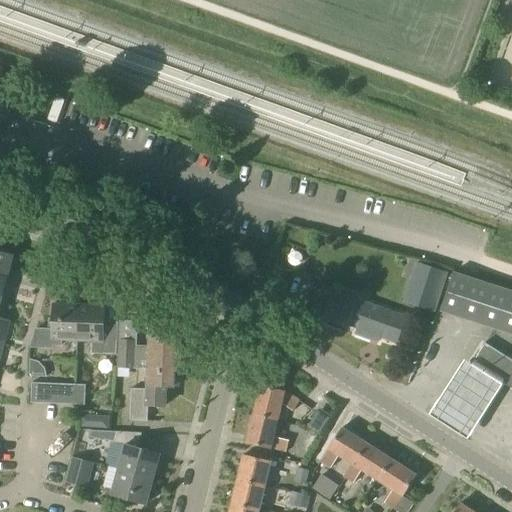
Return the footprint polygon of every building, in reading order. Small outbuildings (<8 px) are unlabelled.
[(0,274),(7,277),(12,255),(0,251),(0,274)] [(448,273),(415,262),(402,302),(434,313),(448,273)] [(511,334),(511,292),(453,273),(440,311),(511,334)] [(396,344),(406,317),(355,299),(356,296),(336,289),(325,320),(345,327),(346,325),(357,329),(355,335),(378,344),(380,338),(396,344)] [(77,341),(78,305),(52,304),(51,330),(34,329),(29,348),(52,349),(52,346),(61,346),(62,341),(77,341)] [(78,305),(77,341),(91,342),(91,354),(102,354),(115,355),(117,323),(103,322),(104,306),(78,305)] [(9,321),(0,318),(0,339),(4,341),(9,321)] [(149,370),(178,370),(179,339),(150,338),(150,348),(134,348),(134,341),(117,341),(116,369),(149,369),(149,370)] [(511,361),(485,344),(473,362),(494,376),(511,387),(511,361)] [(462,358),(429,409),(469,435),(502,383),(462,358)] [(46,377),(44,369),(38,362),(29,359),(29,377),(46,377)] [(177,387),(178,370),(149,370),(148,390),(130,389),(129,421),(147,422),(147,407),(163,407),(164,387),(172,388),(172,387),(177,387)] [(74,405),(75,385),(49,384),(31,384),(30,404),(48,404),(74,405)] [(75,385),(74,405),(84,406),(85,386),(75,385)] [(252,414),(277,420),(281,404),(293,412),(299,402),(284,392),(260,386),(252,414)] [(272,437),(277,420),(252,414),(245,443),(286,454),(289,441),(272,437)] [(328,450),(319,462),(330,469),(338,456),(351,464),(353,465),(366,444),(341,428),(328,450)] [(115,432),(113,442),(125,445),(118,470),(152,480),(159,455),(137,449),(141,434),(115,432)] [(345,479),(338,491),(345,496),(362,471),(377,481),(391,460),(366,444),(353,465),(351,464),(343,477),(345,479)] [(237,480),(264,486),(270,462),(243,455),(237,480)] [(86,489),(93,463),(71,457),(65,482),(64,483),(86,489)] [(391,460),(377,481),(393,491),(384,504),(390,508),(394,510),(402,497),(416,476),(391,460)] [(108,467),(103,487),(112,489),(111,495),(145,505),(152,480),(118,470),(108,467)] [(329,500),(338,486),(321,474),(312,488),(329,500)] [(258,510),(264,486),(237,480),(231,504),(258,510)] [(265,505),(277,507),(281,488),(269,486),(265,505)]
